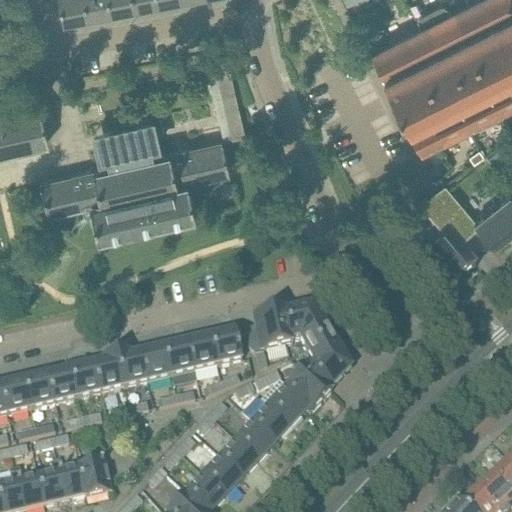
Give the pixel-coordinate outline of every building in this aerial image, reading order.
[(86,19),(82,1),(81,0),(56,0),(61,24),(86,19)] [(81,0),(82,1),(86,19),(109,15),(106,0),(81,0)] [(106,0),(109,15),(133,10),(130,0),(106,0)] [(155,0),(130,0),(133,10),(157,6),(155,0)] [(416,153),(419,155),(421,149),(438,141),(441,147),(511,111),(511,0),(475,0),(450,12),(448,6),(445,7),(444,5),(440,4),(418,16),(416,20),(417,22),(415,23),(417,29),(393,41),(390,36),(386,38),(388,43),(372,51),(366,49),(365,53),(371,55),(417,147),(416,153)] [(244,137),(227,63),(226,61),(205,66),(223,142),(244,137)] [(0,154),(47,143),(38,104),(0,112),(0,154)] [(152,157),(150,147),(156,146),(150,120),(93,133),(99,159),(104,158),(106,168),(39,184),(46,215),(87,206),(95,237),(194,214),(187,183),(228,173),(221,141),(152,157)] [(511,145),(509,141),(501,147),(508,158),(511,155),(511,145)] [(478,151),(469,158),(473,164),(483,157),(478,151)] [(444,185),(436,191),(446,204),(455,198),(444,185)] [(472,224),(459,208),(448,218),(466,239),(477,230),(492,247),(501,239),(505,244),(511,238),(511,201),(507,195),(472,224)] [(427,198),(419,204),(430,218),(438,211),(427,198)] [(446,204),(442,208),(449,216),(461,205),(455,198),(446,204)] [(438,211),(430,218),(433,221),(437,226),(449,216),(442,208),(438,211)] [(455,248),(466,239),(448,218),(436,227),(441,232),(418,251),(430,265),(427,268),(437,281),(441,278),(450,290),(474,271),(455,248)] [(288,312),(285,312),(291,343),(298,341),(305,353),(334,336),(327,325),(325,326),(313,306),(288,312)] [(266,370),(262,352),(292,345),(291,343),(285,312),(284,310),(253,317),(256,328),(243,330),(248,350),(255,356),(259,373),(266,370)] [(241,363),(234,333),(210,338),(217,369),(241,363)] [(312,365),(308,370),(330,391),(350,369),(338,349),(340,348),(334,336),(305,353),(312,365)] [(194,374),(217,369),(210,338),(187,344),(194,374)] [(170,380),(194,374),(187,344),(163,349),(170,380)] [(170,380),(163,349),(140,354),(147,385),(170,380)] [(124,391),(147,385),(140,354),(131,356),(130,352),(115,355),(124,391)] [(100,396),(124,391),(115,355),(101,358),(102,363),(93,365),(100,396)] [(77,402),(100,396),(93,365),(70,371),(77,402)] [(330,391),(308,370),(306,368),(284,391),(307,412),(310,415),(331,393),(330,391)] [(54,407),(77,402),(70,371),(46,376),(54,407)] [(276,373),(253,384),(257,392),(279,380),(276,373)] [(54,407),(46,376),(23,381),(30,413),(54,407)] [(236,378),(219,385),(222,392),(239,385),(236,378)] [(0,388),(7,418),(30,413),(23,381),(0,386),(0,388)] [(222,392),(219,385),(203,392),(206,399),(222,392)] [(250,386),(234,394),(237,401),(253,393),(250,386)] [(284,391),(267,408),(290,430),(307,412),(284,391)] [(192,394),(175,398),(177,406),(194,402),(192,394)] [(159,410),(177,406),(175,398),(157,402),(159,410)] [(258,399),(243,415),(253,424),(276,445),(290,430),(267,408),(261,402),(258,399)] [(145,405),(128,409),(130,417),(147,413),(145,405)] [(209,417),(215,423),(226,411),(220,405),(209,417)] [(113,421),(130,417),(128,409),(111,413),(113,421)] [(99,416),(81,420),(83,428),(100,424),(99,416)] [(209,417),(196,432),(202,437),(215,423),(209,417)] [(83,428),(81,420),(64,424),(66,432),(83,428)] [(253,424),(236,442),(259,463),(276,445),(253,424)] [(52,427),(35,431),(36,439),(54,435),(52,427)] [(19,443),(36,439),(35,431),(18,435),(19,443)] [(94,431),(77,435),(79,443),(96,439),(94,431)] [(49,442),(51,450),(56,449),(68,446),(67,438),(49,442)] [(175,454),(181,460),(194,446),(188,440),(175,454)] [(49,442),(34,445),(36,453),(46,451),(51,450),(49,442)] [(242,482),(259,463),(236,442),(219,460),(242,482)] [(25,448),(8,452),(10,459),(15,458),(27,455),(25,448)] [(0,461),(5,460),(10,459),(8,452),(0,453),(0,461)] [(109,495),(99,452),(89,454),(92,467),(78,470),(85,501),(109,495)] [(170,472),(181,460),(175,454),(164,467),(170,472)] [(224,500),(242,482),(219,460),(201,478),(224,500)] [(59,462),(54,463),(64,504),(84,499),(78,470),(62,474),(59,462)] [(488,475),(511,500),(511,468),(506,462),(498,470),(496,468),(488,475)] [(52,476),(37,480),(43,509),(64,504),(54,463),(49,464),(52,476)] [(18,471),(13,472),(22,511),(28,511),(43,509),(37,480),(21,483),(18,471)] [(160,471),(148,484),(154,490),(166,476),(160,471)] [(0,488),(0,511),(22,511),(13,472),(8,473),(11,486),(0,488)] [(474,492),(492,511),(506,511),(504,510),(511,502),(511,500),(488,475),(480,482),(482,485),(474,492)] [(201,478),(185,495),(203,511),(213,511),(224,500),(201,478)] [(456,505),(463,511),(492,511),(474,492),(466,500),(464,497),(456,505)] [(203,511),(185,495),(169,511),(203,511)] [(123,511),(133,511),(141,504),(135,498),(123,511)]
